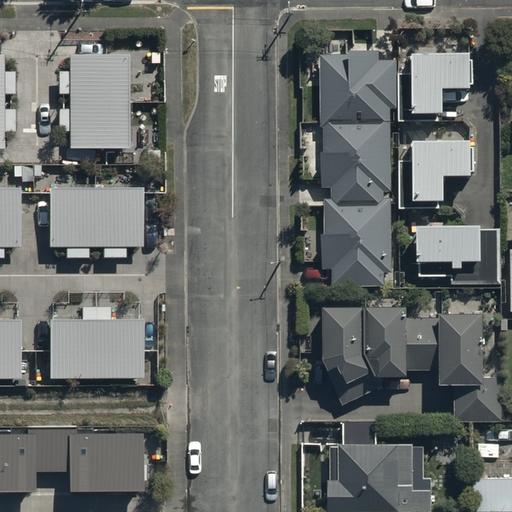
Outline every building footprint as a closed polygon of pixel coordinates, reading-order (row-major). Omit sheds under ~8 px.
[(347,51),(319,51),(320,124),(323,124),(324,144),(320,145),(320,183),(332,183),(332,196),(325,196),(326,226),(321,226),(321,267),(329,267),(330,281),(384,280),(383,271),(390,271),(389,197),(385,198),(385,191),(392,191),(390,108),(397,107),(396,58),(382,58),(382,46),(347,46),(347,51)] [(409,69),(399,69),(398,119),(440,119),(440,109),(443,109),(443,81),(474,82),(474,56),(469,56),(469,47),(409,46),(409,69)] [(4,47),(0,47),(0,143),(3,144),(3,128),(14,128),(14,106),(12,106),(12,92),(14,92),(14,68),(4,68),(4,47)] [(126,50),(68,50),(68,67),(57,67),(57,91),(62,91),(62,105),(58,105),(58,128),(68,128),(68,144),(126,144),(126,50)] [(470,131),(411,132),(412,157),(398,157),(399,208),(438,207),(437,196),(442,196),(441,169),(474,169),(474,143),(470,143),(470,131)] [(19,181),(0,181),(0,253),(3,254),(3,244),(19,244),(19,181)] [(139,181),(46,182),(47,244),(65,244),(65,255),(89,255),(89,251),(101,251),(101,255),(127,255),(127,243),(140,242),(139,181)] [(481,216),(416,218),(417,273),(451,272),(452,285),(500,284),(498,225),(481,225),(481,216)] [(322,301),(322,352),(342,399),(382,382),(377,370),(407,369),(407,368),(437,368),(438,379),(454,379),(454,419),(498,419),(498,375),(483,375),(483,307),(438,307),(438,317),(406,317),(406,300),(322,301)] [(83,310),(48,311),(49,377),(141,375),(140,311),(110,311),(110,302),(83,303),(83,310)] [(0,373),(19,373),(18,312),(0,312),(0,373)] [(468,423),(431,422),(431,455),(468,456),(468,423)] [(24,431),(0,431),(0,487),(32,487),(31,467),(67,467),(67,486),(140,486),(140,430),(73,430),(73,427),(24,427),(24,431)] [(327,475),(327,508),(432,508),(432,485),(414,485),(414,439),(338,439),(338,475),(327,475)] [(511,474),(471,475),(471,510),(511,509),(511,474)]
